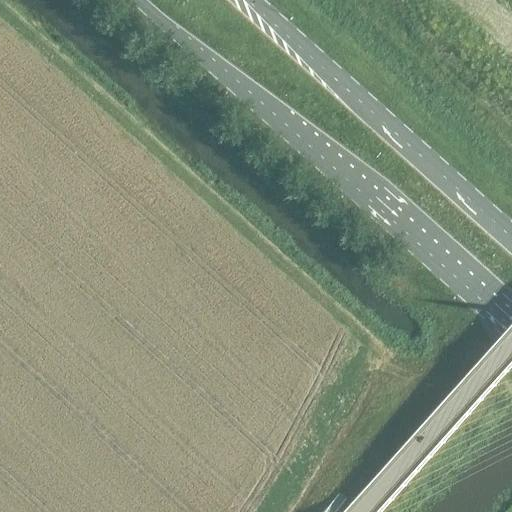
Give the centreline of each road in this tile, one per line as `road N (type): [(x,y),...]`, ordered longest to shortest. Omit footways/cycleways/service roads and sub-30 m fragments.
road 1 (secondary): [(138,0),(511,328)]
road 2 (secondary): [(511,239),(251,0)]
road 3 (unclassified): [(362,511),(511,345)]
